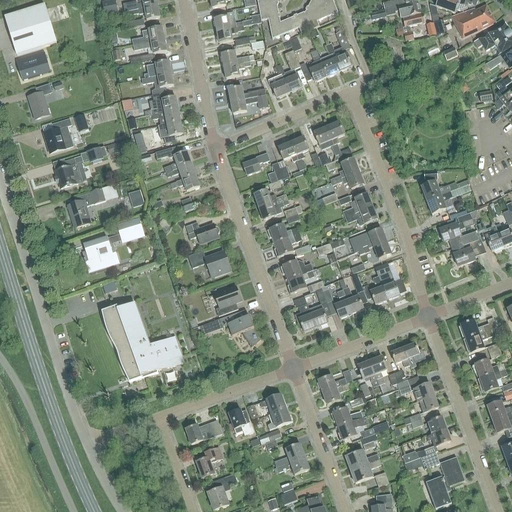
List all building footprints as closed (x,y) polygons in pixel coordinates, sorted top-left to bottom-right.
[(142,0),(143,4),(137,5),(136,2),(123,5),(124,13),(158,7),(156,0),(142,0)] [(209,0),(212,10),(226,7),(224,1),(227,0),(209,0)] [(245,8),(256,6),(254,0),(251,0),(244,2),(245,8)] [(277,6),(280,0),(262,0),(263,1),(257,2),(259,10),(277,7),(277,6)] [(311,0),(311,1),(322,6),(327,18),(338,13),(331,0),(311,0)] [(359,6),(357,0),(347,0),(350,9),(359,6)] [(456,0),(437,0),(435,8),(450,13),(455,15),(456,11),(460,1),(458,0),(456,0)] [(460,1),(456,11),(460,12),(464,11),(465,9),(467,10),(468,7),(471,8),(472,6),(474,7),(476,0),(458,0),(460,1)] [(115,1),(102,3),(105,16),(117,14),(115,1)] [(311,31),(319,27),(317,22),(327,18),(322,6),(311,1),(304,14),(304,13),(303,13),(311,31)] [(419,7),(418,2),(398,7),(384,10),(386,18),(396,15),(395,13),(399,12),(400,19),(421,14),(420,11),(421,10),(420,7),(419,7)] [(44,6),(5,18),(8,28),(17,56),(19,56),(40,49),(56,44),(50,24),(45,9),(44,6)] [(462,40),(496,24),(486,6),(475,11),(474,9),(450,18),(462,40)] [(158,7),(124,13),(125,17),(139,15),(139,16),(145,15),(146,21),(160,19),(158,7)] [(280,23),(278,13),(277,7),(259,10),(260,19),(261,21),(268,20),(272,40),(282,35),(280,23)] [(436,9),(430,7),(432,18),(438,17),(436,9)] [(374,13),(371,14),(372,21),(375,20),(386,18),(384,10),(374,13)] [(303,13),(280,23),(282,35),(298,29),(301,35),(311,31),(303,13)] [(410,28),(425,24),(423,14),(402,19),(404,28),(402,28),(402,29),(404,36),(405,43),(414,41),(412,33),(411,33),(410,28)] [(243,27),(242,23),(235,25),(235,23),(229,25),(228,18),(214,21),(216,33),(243,28),(243,27)] [(252,21),(242,22),(242,23),(243,27),(261,24),(261,21),(260,19),(252,21)] [(129,23),(130,29),(144,26),(143,20),(129,23)] [(443,34),(440,21),(433,23),(433,25),(436,34),(437,36),(443,34)] [(430,36),(436,34),(433,25),(427,27),(430,36)] [(474,43),(478,50),(482,47),(485,52),(494,47),(499,55),(497,57),(491,60),(491,61),(511,47),(511,35),(505,25),(474,43)] [(148,31),(150,39),(144,40),(144,39),(132,41),(133,47),(164,41),(162,28),(148,31)] [(244,32),(243,28),(216,33),(219,45),(233,42),(231,35),(237,34),(237,33),(244,32)] [(402,29),(395,31),(397,38),(404,36),(402,29)] [(316,30),(309,33),(311,39),(318,36),(316,32),(316,30)] [(345,52),(351,50),(343,32),(335,35),(341,49),(343,53),(345,52)] [(118,42),(116,34),(109,35),(110,44),(118,42)] [(236,47),(249,44),(248,39),(234,42),(236,47)] [(294,53),(301,50),(297,39),(290,42),(294,53)] [(134,52),(152,49),(153,55),(167,53),(164,41),(133,47),(134,52)] [(252,51),(264,48),(262,42),(251,45),(252,51)] [(509,70),(511,67),(511,48),(500,57),(500,56),(485,65),(488,69),(503,60),(509,70)] [(343,53),(341,49),(334,52),(335,54),(335,55),(332,56),(334,60),(340,73),(352,68),(347,55),(345,52),(343,53)] [(457,57),(454,49),(443,54),(447,62),(457,57)] [(382,65),(396,61),(393,50),(379,54),(382,65)] [(121,60),(119,51),(111,52),(113,62),(121,60)] [(315,84),(327,78),(320,60),(316,51),(310,54),(312,59),(314,63),(312,64),(311,65),(310,67),(310,69),(310,71),(303,74),(307,83),(313,80),(315,84)] [(285,76),(282,77),(284,82),(289,95),(302,89),(294,71),(300,68),(293,52),(284,56),(291,72),(284,74),(285,76)] [(44,53),(16,62),(16,63),(26,60),(29,67),(19,70),(22,80),(22,81),(50,73),(50,72),(42,74),(39,65),(46,63),(44,54),(45,54),(44,53)] [(236,61),(235,53),(221,56),(223,68),(250,63),(249,58),(236,61)] [(334,60),(332,56),(329,57),(329,56),(320,60),(327,78),(340,73),(334,60)] [(144,76),(144,80),(171,75),(169,62),(155,65),(156,73),(144,76)] [(226,80),(239,77),(238,70),(244,69),(244,68),(251,67),(250,63),(223,68),(226,80)] [(173,87),(171,75),(144,80),(142,80),(143,86),(154,84),(155,90),(151,93),(152,96),(166,93),(166,88),(173,87)] [(500,92),(495,95),(499,100),(502,98),(509,93),(505,87),(511,83),(508,78),(496,87),(500,92)] [(289,95),(284,82),(271,87),(277,100),(289,95)] [(61,83),(53,86),(55,92),(63,89),(61,83)] [(42,94),(51,91),(49,85),(35,90),(37,95),(27,98),(35,121),(49,116),(42,94)] [(228,91),(230,103),(244,101),(257,98),(265,96),(264,90),(249,93),(249,94),(243,95),(242,89),(228,91)] [(511,91),(499,101),(503,106),(511,116),(511,91)] [(153,103),(156,103),(157,110),(151,111),(151,116),(164,114),(178,111),(176,98),(168,100),(166,93),(152,96),(153,103)] [(491,93),(479,95),(481,105),(492,103),(491,93)] [(246,113),(245,106),(258,104),(259,110),(268,109),(265,96),(257,98),(244,101),(230,103),(233,116),(246,113)] [(133,111),(131,100),(121,103),(123,113),(133,111)] [(499,101),(494,104),(495,105),(496,106),(499,110),(503,106),(499,101)] [(151,116),(152,121),(159,120),(160,127),(167,125),(180,123),(178,111),(164,114),(151,116)] [(84,116),(74,119),(78,133),(89,130),(84,116)] [(43,135),(50,155),(73,147),(67,128),(71,127),(69,120),(51,126),(53,132),(43,135)] [(180,123),(167,125),(169,138),(164,139),(165,145),(176,143),(175,137),(183,135),(180,123)] [(344,136),(339,123),(326,129),(334,146),(331,147),(331,148),(333,152),(339,150),(337,145),(339,144),(337,139),(344,136)] [(319,147),(321,152),(331,148),(331,147),(334,146),(326,129),(314,134),(319,147)] [(291,144),(296,157),(298,161),(295,162),(297,167),(303,165),(301,160),(304,159),(302,154),(308,151),(303,138),(291,144)] [(298,161),(296,157),(291,144),(278,149),(283,162),(291,159),(293,163),(295,162),(298,161)] [(145,146),(137,148),(139,155),(147,153),(145,146)] [(166,174),(191,165),(187,153),(181,155),(179,147),(155,154),(157,161),(173,156),(176,165),(164,169),(166,174)] [(104,148),(80,155),(81,157),(83,164),(107,157),(104,148)] [(349,149),(340,153),(341,155),(338,156),(340,160),(352,156),(349,149)] [(258,165),(262,164),(262,165),(269,162),(267,154),(254,159),(255,161),(243,166),(247,177),(260,172),(258,165)] [(322,168),(316,155),(311,157),(316,170),(322,168)] [(322,156),(318,158),(322,167),(331,163),(330,159),(325,161),(322,156)] [(82,183),(76,166),(83,164),(81,157),(63,163),(65,169),(55,172),(61,190),(82,183)] [(341,165),(343,172),(339,173),(340,177),(341,180),(346,178),(359,173),(354,160),(341,165)] [(328,173),(337,169),(334,163),(325,166),(328,173)] [(284,180),(280,170),(278,164),(272,166),(278,182),(279,182),(284,180)] [(195,176),(191,165),(178,170),(166,174),(167,179),(179,174),(182,181),(195,176)] [(284,180),(289,178),(285,168),(280,170),(284,180)] [(346,178),(341,180),(340,177),(335,179),(337,185),(342,183),(343,186),(348,184),(351,191),(364,186),(359,173),(346,178)] [(429,186),(421,189),(426,202),(450,193),(448,187),(443,189),(442,188),(438,189),(435,183),(434,180),(437,180),(437,173),(424,174),(424,181),(427,181),(430,180),(432,184),(429,186)] [(195,176),(182,181),(170,185),(171,190),(184,186),(186,193),(200,188),(195,176)] [(270,192),(281,187),(279,182),(278,182),(268,186),(270,192)] [(456,184),(448,187),(450,193),(454,191),(455,191),(458,190),(456,186),(456,184)] [(455,191),(458,197),(470,192),(467,186),(458,190),(455,191)] [(80,205),(66,209),(73,229),(90,223),(85,208),(93,206),(106,203),(102,190),(89,194),(90,194),(77,198),(80,205)] [(130,194),(134,209),(146,205),(142,190),(130,194)] [(277,206),(278,205),(282,204),(280,198),(275,199),(274,196),(269,198),(267,191),(254,196),(258,209),(276,203),(277,206)] [(450,193),(426,202),(432,216),(446,210),(443,202),(452,199),(450,193)] [(325,206),(337,201),(335,195),(322,200),(325,206)] [(349,214),(353,212),(354,212),(355,215),(372,208),(367,195),(354,200),(355,202),(350,204),(352,209),(342,213),(344,216),(349,214)] [(276,217),(276,216),(282,214),(280,209),(284,208),(284,207),(289,205),(288,202),(285,196),(280,198),(282,204),(278,205),(277,206),(276,203),(258,209),(263,222),(276,217)] [(340,207),(351,202),(349,197),(338,201),(340,207)] [(153,211),(163,207),(161,202),(151,206),(153,211)] [(185,214),(194,211),(192,205),(183,208),(185,214)] [(298,216),(302,214),(300,207),(295,209),(284,213),(286,220),(298,216)] [(357,221),(359,228),(377,221),(372,208),(355,215),(354,212),(353,212),(349,214),(351,220),(352,223),(357,221)] [(508,227),(511,225),(511,221),(508,212),(502,214),(508,227)] [(463,247),(475,242),(478,241),(475,233),(460,238),(460,237),(458,231),(474,225),(470,214),(456,219),(459,224),(439,231),(444,243),(449,241),(452,251),(463,246),(463,247)] [(288,225),(300,221),(298,216),(286,220),(288,225)] [(145,238),(139,220),(117,227),(122,245),(145,238)] [(199,231),(197,224),(185,228),(190,241),(197,238),(200,245),(218,238),(217,236),(218,235),(219,233),(218,229),(216,228),(215,229),(214,226),(203,230),(199,231)] [(324,227),(326,234),(332,232),(332,231),(330,225),(329,225),(324,227)] [(481,243),(486,241),(491,253),(494,252),(495,254),(504,250),(494,227),(485,231),(483,225),(475,228),(481,243)] [(494,227),(504,250),(511,246),(511,236),(510,231),(501,235),(500,232),(502,231),(500,225),(494,227)] [(288,240),(299,236),(297,230),(286,234),(283,226),(267,232),(270,240),(271,239),(273,245),(288,240)] [(368,235),(369,238),(364,240),(366,243),(356,247),(357,251),(360,256),(365,254),(362,249),(367,247),(367,246),(369,250),(373,248),(386,243),(381,230),(368,235)] [(293,253),(290,245),(295,243),(295,244),(301,241),(299,236),(288,240),(273,245),(275,251),(274,251),(277,259),(293,253)] [(82,254),(88,271),(118,261),(113,247),(110,248),(107,239),(83,246),(85,253),(82,254)] [(332,251),(344,246),(342,240),(330,245),(332,251)] [(463,246),(452,251),(454,256),(453,256),(458,268),(475,262),(474,258),(480,256),(475,242),(463,247),(463,246)] [(386,243),(373,248),(378,261),(391,255),(386,243)] [(332,252),(330,245),(316,250),(319,257),(332,252)] [(296,257),(299,256),(311,252),(309,246),(297,251),(294,252),(296,257)] [(188,258),(192,270),(204,266),(206,271),(209,270),(212,279),(230,273),(223,253),(205,259),(203,252),(188,258)] [(301,276),(312,272),(310,266),(304,268),(303,265),(299,263),(297,264),(297,263),(280,269),(283,276),(284,276),(286,282),(301,276)] [(353,275),(365,271),(362,265),(350,270),(353,275)] [(387,265),(375,269),(378,278),(387,302),(399,297),(399,296),(406,293),(401,282),(394,284),(387,265)] [(290,296),(306,290),(304,282),(308,280),(314,278),(314,277),(312,272),(301,276),(286,282),(288,287),(287,288),(290,296)] [(363,292),(357,275),(350,278),(357,295),(363,292)] [(372,280),(377,291),(371,293),(368,286),(362,289),(367,301),(373,299),(375,307),(387,302),(378,278),(372,280)] [(117,291),(114,283),(103,287),(106,295),(117,291)] [(310,294),(313,293),(321,289),(324,288),(322,283),(308,288),(310,294)] [(215,311),(218,318),(238,311),(235,304),(241,302),(236,288),(223,293),(221,290),(213,293),(219,309),(215,311)] [(364,311),(358,298),(353,300),(349,289),(342,291),(346,302),(352,316),(364,311)] [(327,304),(322,293),(322,291),(316,294),(321,307),(327,304)] [(322,293),(327,304),(333,302),(328,291),(322,293)] [(352,316),(346,302),(342,291),(337,294),(341,304),(334,307),(340,320),(352,316)] [(301,315),(295,317),(298,325),(300,324),(304,334),(316,329),(307,305),(304,298),(293,302),(296,309),(299,308),(301,315)] [(307,305),(316,329),(328,325),(326,319),(323,311),(316,314),(312,303),(307,305)] [(327,304),(321,307),(323,311),(326,319),(332,317),(327,304)] [(184,365),(175,338),(148,347),(133,305),(118,310),(117,307),(101,313),(104,325),(106,331),(107,334),(108,337),(111,342),(112,345),(114,348),(116,352),(118,356),(119,361),(121,367),(124,373),(129,384),(158,374),(157,372),(184,365)] [(245,314),(244,312),(219,321),(208,325),(211,331),(222,327),(222,330),(223,329),(222,328),(228,326),(231,336),(241,332),(242,335),(244,337),(245,339),(247,342),(248,344),(250,346),(252,348),(251,349),(261,341),(257,338),(256,336),(255,334),(253,332),(252,330),(251,327),(250,325),(249,323),(248,321),(247,319),(246,316),(245,314)] [(458,328),(463,342),(479,336),(485,334),(491,331),(496,329),(493,319),(487,321),(488,325),(477,330),(474,322),(460,327),(461,327),(458,328)] [(198,327),(195,320),(189,322),(192,329),(198,327)] [(470,355),(484,350),(481,342),(487,340),(493,337),(491,331),(485,334),(479,336),(463,342),(468,355),(470,354),(470,355)] [(403,350),(407,360),(419,356),(415,345),(403,350)] [(487,349),(489,355),(499,351),(497,345),(487,349)] [(410,367),(407,360),(403,350),(391,354),(395,365),(402,363),(404,369),(410,367)] [(499,351),(489,355),(491,360),(501,356),(499,351)] [(379,386),(385,384),(380,374),(387,371),(382,358),(370,362),(375,376),(379,386)] [(505,371),(503,365),(497,367),(491,369),(488,361),(475,366),(475,367),(473,368),(477,381),(493,375),(499,373),(505,371)] [(379,386),(375,376),(370,362),(358,367),(363,381),(369,378),(373,389),(379,386)] [(346,385),(353,383),(349,371),(342,374),(344,380),(338,382),(334,384),(332,377),(318,382),(322,394),(347,385),(346,385)] [(403,383),(402,380),(405,378),(402,371),(393,375),(397,385),(403,383)] [(485,394),(498,390),(495,381),(501,379),(499,373),(493,375),(477,381),(482,395),(484,394),(485,394)] [(397,385),(393,375),(388,377),(392,387),(396,385),(397,385)] [(396,385),(398,391),(409,387),(407,381),(403,383),(397,385),(396,385)] [(503,393),(511,389),(511,384),(501,388),(503,393)] [(327,406),(340,401),(338,395),(349,391),(347,385),(322,394),(327,406)] [(364,399),(370,396),(366,385),(360,387),(364,399)] [(413,391),(417,403),(419,403),(418,402),(434,397),(430,385),(413,391)] [(409,387),(398,391),(400,396),(411,393),(409,387)] [(511,399),(511,391),(503,395),(506,402),(511,399)] [(268,408),(271,415),(287,410),(283,397),(281,398),(281,396),(266,402),(259,404),(261,409),(266,408),(268,408)] [(418,402),(419,403),(423,415),(439,409),(434,397),(418,402)] [(352,409),(363,405),(361,399),(349,403),(352,409)] [(490,416),(492,421),(506,416),(510,415),(511,414),(511,407),(504,411),(501,403),(487,408),(490,416)] [(252,423),(259,420),(254,406),(247,409),(252,423)] [(290,422),(291,422),(287,410),(271,415),(274,423),(272,424),(267,427),(269,431),(276,429),(291,424),(290,422)] [(360,413),(349,418),(346,410),(333,415),(330,416),(333,423),(336,422),(338,428),(362,419),(360,413)] [(244,437),(253,433),(250,424),(246,426),(240,411),(228,415),(234,430),(236,434),(242,432),(244,437)] [(511,429),(511,414),(492,421),(497,435),(511,429)] [(419,415),(416,416),(409,419),(403,421),(405,427),(411,424),(411,425),(421,421),(419,415)] [(343,442),(356,437),(354,431),(368,426),(365,418),(362,419),(338,428),(340,434),(337,435),(340,443),(343,442)] [(435,435),(446,431),(442,419),(427,424),(432,436),(435,435)] [(421,421),(411,425),(413,430),(423,426),(421,421)] [(197,426),(185,431),(191,446),(203,442),(214,438),(221,436),(217,422),(198,429),(197,426)] [(363,440),(374,435),(372,430),(361,434),(363,440)] [(282,438),(279,431),(266,435),(269,443),(282,438)] [(436,448),(451,443),(446,431),(435,435),(432,436),(427,438),(428,442),(432,441),(435,448),(436,448)] [(260,446),(258,440),(250,443),(252,449),(260,446)] [(268,451),(278,447),(275,441),(265,445),(268,451)] [(365,452),(375,448),(373,443),(363,446),(365,452)] [(511,445),(502,449),(507,463),(511,460),(511,445)] [(274,463),(276,469),(305,458),(300,446),(285,451),(289,462),(286,462),(285,459),(274,463)] [(415,453),(402,457),(405,465),(420,460),(420,459),(435,454),(436,454),(438,453),(436,448),(435,448),(432,449),(421,453),(416,455),(415,453)] [(213,464),(222,461),(218,450),(205,455),(207,460),(197,463),(202,480),(214,476),(217,475),(213,464)] [(346,459),(350,472),(379,461),(377,456),(366,460),(363,452),(346,459)] [(421,460),(405,466),(407,472),(423,467),(424,471),(439,465),(436,454),(435,454),(420,459),(420,460),(421,460)] [(305,458),(276,469),(278,474),(289,470),(288,467),(291,466),(294,477),(309,471),(305,458)] [(449,488),(465,482),(456,459),(439,465),(444,478),(426,485),(435,511),(451,505),(447,493),(451,492),(449,488)] [(379,461),(350,472),(355,485),(372,479),(370,471),(381,467),(379,461)] [(378,489),(389,485),(385,474),(374,478),(378,489)] [(227,489),(238,486),(234,475),(224,479),(227,489)] [(283,494),(293,490),(291,484),(281,488),(283,494)] [(214,511),(228,507),(222,489),(208,494),(214,511)] [(298,503),(294,492),(280,497),(284,508),(298,503)] [(392,511),(391,496),(376,498),(377,508),(371,509),(371,511),(392,511)] [(308,507),(297,511),(324,511),(323,508),(322,509),(318,497),(310,500),(312,506),(308,507)] [(272,511),(278,510),(275,500),(268,502),(272,511)]
